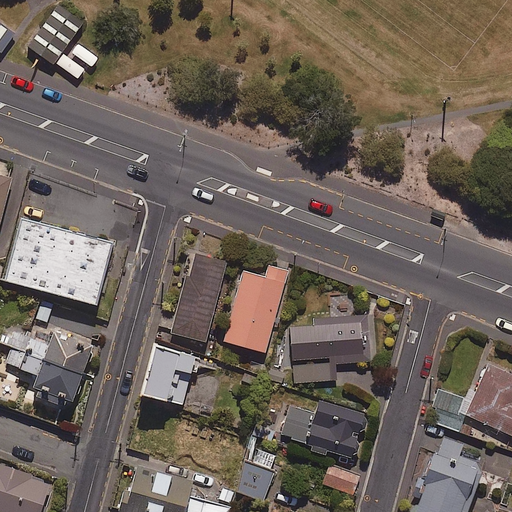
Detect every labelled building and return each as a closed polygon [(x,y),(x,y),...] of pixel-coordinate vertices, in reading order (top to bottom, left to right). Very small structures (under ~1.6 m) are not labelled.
[(82,20),(58,2),(28,44),(52,62),(82,20)] [(0,49),(1,50),(14,31),(0,21),(0,49)] [(0,214),(11,179),(0,175),(0,214)] [(111,243),(21,215),(3,277),(93,304),(111,243)] [(227,261),(197,252),(189,277),(186,276),(169,329),(203,340),(227,261)] [(287,269),(268,264),(265,275),(243,269),(223,340),(265,351),(287,269)] [(369,359),(366,314),(289,319),(294,381),(336,378),(335,362),(369,359)] [(47,342),(17,331),(6,362),(33,372),(26,390),(69,406),(91,345),(51,330),(47,342)] [(139,389),(180,402),(190,371),(195,372),(200,357),(153,342),(139,389)] [(439,390),(428,417),(458,429),(465,414),(511,432),(511,373),(486,363),(470,402),(439,390)] [(281,434),(350,456),(363,413),(319,399),(314,413),(290,406),(281,434)] [(459,442),(438,435),(412,511),(471,511),(461,509),(477,460),(456,453),(459,442)] [(278,455),(251,447),(238,492),(264,500),(278,455)] [(37,511),(50,481),(0,461),(0,511),(2,511),(37,511)] [(359,475),(329,463),(322,482),(352,493),(359,475)] [(193,482),(136,464),(123,508),(134,511),(228,511),(230,508),(188,496),(193,482)]
